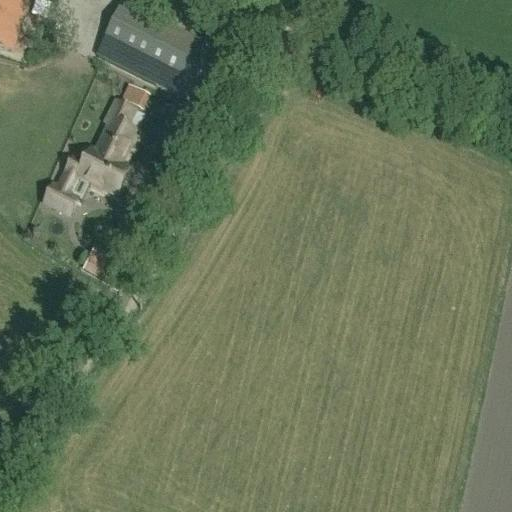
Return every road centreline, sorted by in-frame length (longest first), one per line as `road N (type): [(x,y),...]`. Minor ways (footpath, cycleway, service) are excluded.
road 1 (unclassified): [(162,257),(270,51),(328,0)]
road 2 (track): [(284,36),(511,135)]
